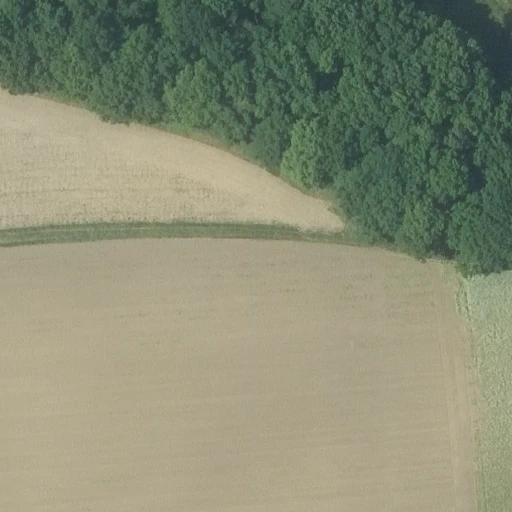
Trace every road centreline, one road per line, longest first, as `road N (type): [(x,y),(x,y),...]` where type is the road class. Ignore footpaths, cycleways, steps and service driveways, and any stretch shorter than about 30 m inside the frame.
road 1 (track): [(0,239),(238,232),(511,260)]
road 2 (unclassified): [(511,129),(417,35),(353,0)]
